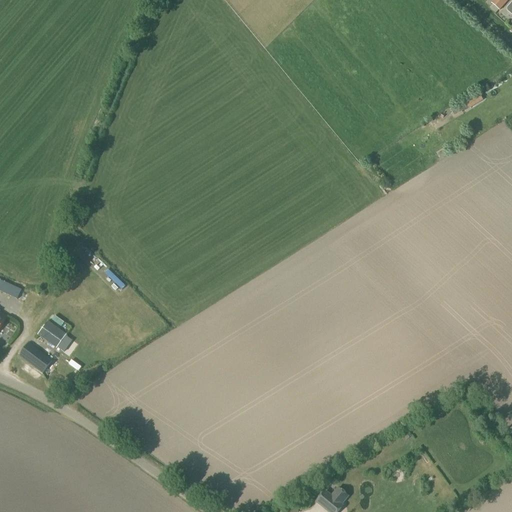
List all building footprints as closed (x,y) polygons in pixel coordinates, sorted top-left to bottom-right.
[(499,12),(509,0),(494,0),(491,5),(499,12)] [(0,294),(3,296),(4,294),(17,300),(22,290),(0,279),(0,294)] [(56,350),(66,335),(47,322),(37,336),(56,350)] [(42,375),(53,361),(28,343),(18,357),(42,375)] [(405,441),(411,437),(408,433),(402,437),(405,441)] [(340,506),(346,497),(337,490),(330,498),(323,493),(315,503),(326,511),(337,511),(341,507),(340,506)]
